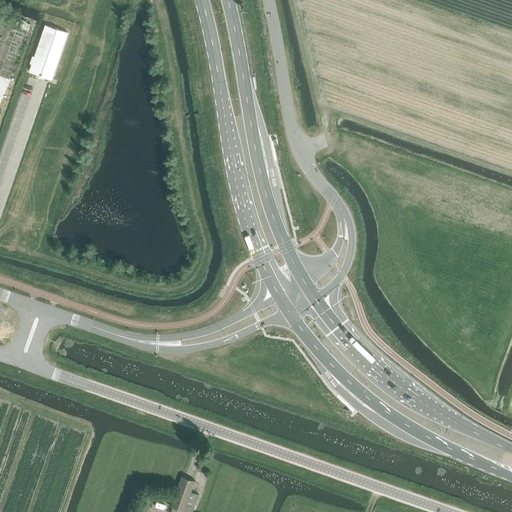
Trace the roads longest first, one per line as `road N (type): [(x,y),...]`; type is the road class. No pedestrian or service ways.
road 1 (unclassified): [(445,511),(22,363)]
road 2 (primary): [(202,0),(245,213),(279,296)]
road 3 (primary): [(303,280),(262,183),(227,0)]
road 4 (primary): [(287,310),(364,395),(445,448),(511,475)]
road 5 (primary): [(511,451),(390,381),(314,297)]
road 6 (unclassified): [(268,0),(297,147),(346,226)]
road 7 (unclassified): [(159,344),(206,347),(287,310)]
road 8 (unclassified): [(279,296),(159,344)]
road 9 (unclassified): [(159,344),(39,309)]
